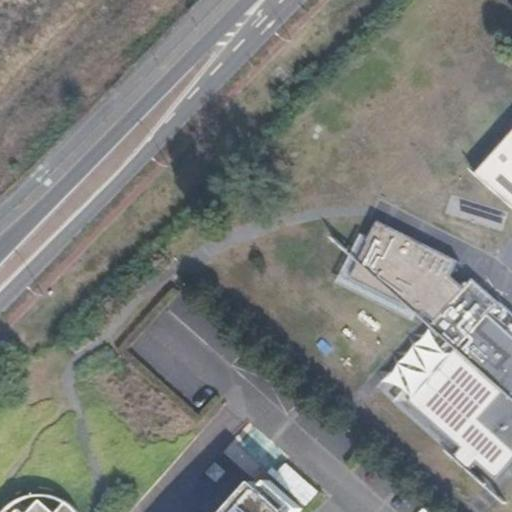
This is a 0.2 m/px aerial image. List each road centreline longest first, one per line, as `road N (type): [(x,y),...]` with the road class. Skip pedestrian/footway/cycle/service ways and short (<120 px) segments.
road 1 (primary): [(0,297),(240,53)]
road 2 (primary): [(238,0),(0,244)]
